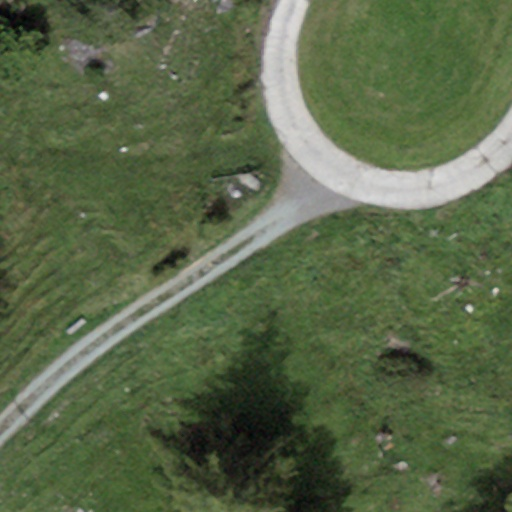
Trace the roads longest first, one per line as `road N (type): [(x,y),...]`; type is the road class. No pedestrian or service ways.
road 1 (track): [(0,431),(75,359),(334,172)]
road 2 (track): [(293,0),(279,79),(287,114),(301,141),(334,172),(401,188),(444,181),(487,159),(511,134)]
